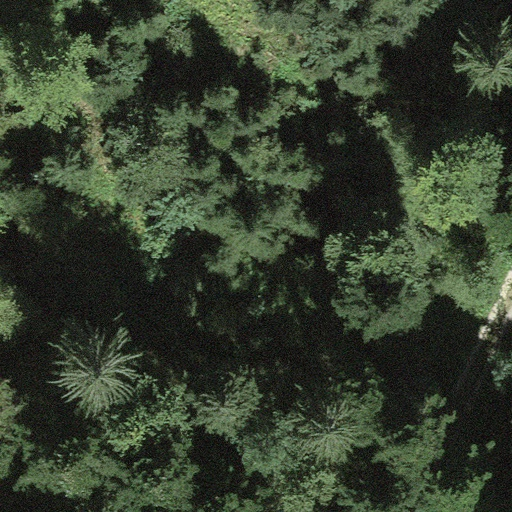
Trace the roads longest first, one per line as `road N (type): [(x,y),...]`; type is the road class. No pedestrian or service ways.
road 1 (track): [(410,511),(511,296)]
road 2 (track): [(0,376),(51,511)]
